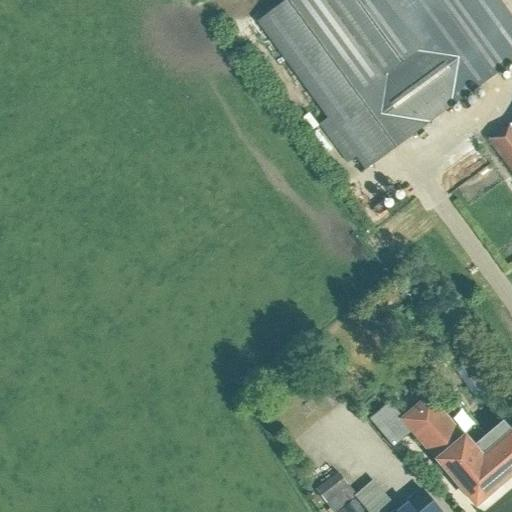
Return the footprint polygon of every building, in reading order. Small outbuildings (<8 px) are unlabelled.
[(283,0),(257,19),(366,168),(359,173),(360,173),(428,123),(428,122),(448,108),(511,61),(511,21),(496,0),(283,0)] [(511,121),(487,140),(511,174),(511,121)] [(371,224),(394,202),(383,190),(360,211),(371,224)] [(358,210),(369,200),(361,192),(350,202),(358,210)] [(455,371),(478,404),(490,396),(467,363),(455,371)] [(511,411),(511,379),(498,379),(497,399),(506,399),(506,412),(511,411)] [(429,397),(403,419),(389,403),(368,420),(395,451),(415,433),(475,504),(511,471),(511,433),(510,434),(501,423),(485,436),(463,410),(463,409),(452,396),(438,408),(429,397)] [(337,473),(314,490),(323,502),(330,511),(335,511),(353,496),(355,495),(337,473)] [(355,495),(353,496),(354,497),(366,511),(376,511),(390,501),(372,480),(355,495)] [(440,511),(420,488),(391,511),(440,511)]
